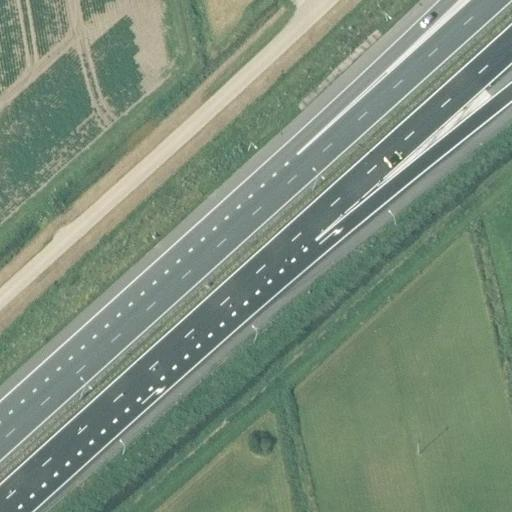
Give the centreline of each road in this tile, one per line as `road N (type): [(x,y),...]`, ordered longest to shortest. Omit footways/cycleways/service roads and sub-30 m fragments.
road 1 (unclassified): [(0,302),(327,0)]
road 2 (motorway): [(306,167),(0,443)]
road 3 (motorway): [(0,505),(301,232)]
road 4 (track): [(0,235),(191,63),(176,0)]
road 5 (motorway): [(301,232),(511,43)]
road 6 (motorway): [(301,232),(511,92)]
road 7 (motorway): [(492,0),(306,167)]
road 8 (motorway): [(459,0),(306,167)]
